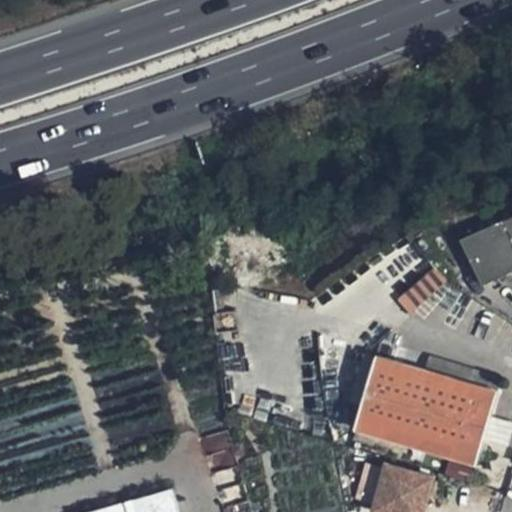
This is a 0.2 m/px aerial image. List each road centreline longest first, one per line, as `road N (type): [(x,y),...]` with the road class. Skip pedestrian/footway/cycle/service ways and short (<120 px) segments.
road 1 (motorway): [(0,157),(448,0)]
road 2 (motorway): [(229,0),(0,76)]
